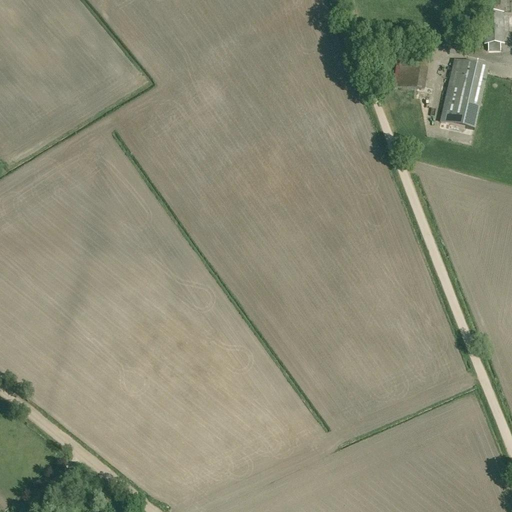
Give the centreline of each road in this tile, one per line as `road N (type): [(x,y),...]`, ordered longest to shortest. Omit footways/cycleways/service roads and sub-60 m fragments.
road 1 (track): [(350,55),(511,457)]
road 2 (track): [(151,511),(0,389)]
